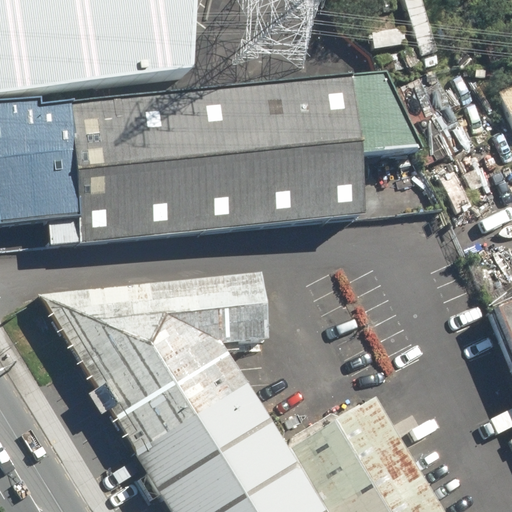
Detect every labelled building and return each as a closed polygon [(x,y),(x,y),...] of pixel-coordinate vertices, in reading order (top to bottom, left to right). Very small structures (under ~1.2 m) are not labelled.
[(0,0),(0,100),(69,93),(60,19),(202,5),(201,0),(0,0)] [(449,61),(420,0),(402,0),(400,1),(432,69),(449,61)] [(403,31),(368,34),(370,52),(405,49),(403,31)] [(348,161),(412,155),(373,80),(28,113),(28,104),(0,104),(0,228),(70,225),(71,247),(354,220),(348,161)] [(511,128),(511,86),(496,95),(511,128)] [(315,511),(213,348),(262,345),(253,278),(33,297),(162,511),(315,511)] [(511,370),(511,303),(488,313),(511,370)] [(320,511),(437,511),(369,400),(284,452),(320,511)]
